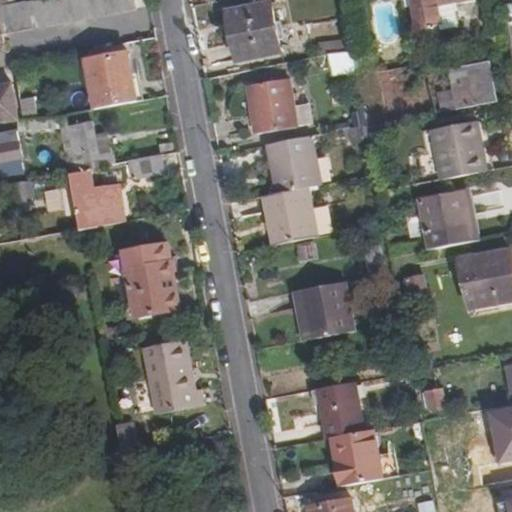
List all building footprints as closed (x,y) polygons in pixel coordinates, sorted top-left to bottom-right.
[(0,0),(0,9),(13,7),(11,0),(0,0)] [(0,46),(6,45),(4,37),(149,9),(147,0),(58,0),(13,9),(13,7),(0,9),(0,125),(19,122),(13,86),(0,88),(0,46)] [(412,0),(418,30),(441,27),(441,32),(459,30),(455,3),(472,1),(471,0),(412,0)] [(229,12),(238,61),(284,53),(274,3),(229,12)] [(358,77),(378,74),(372,46),(353,50),(354,53),(357,72),(358,77)] [(357,72),(354,53),(330,58),(333,77),(357,72)] [(96,111),(137,103),(129,61),(127,54),(86,61),(96,111)] [(136,60),(129,61),(137,103),(144,101),(136,60)] [(440,94),(444,112),(493,103),(486,64),(449,71),(453,92),(440,94)] [(45,75),(52,116),(66,114),(59,73),(45,75)] [(378,74),(358,77),(368,127),(387,123),(378,74)] [(251,87),(259,136),(299,129),(290,80),(251,87)] [(68,118),(21,118),(22,130),(68,129),(68,118)] [(439,129),(446,179),(492,172),(482,120),(439,129)] [(76,124),(85,171),(100,168),(92,121),(76,124)] [(446,179),(439,129),(428,131),(431,151),(422,153),(426,183),(446,179)] [(0,162),(5,161),(26,158),(21,130),(0,134),(0,162)] [(268,145),(278,195),(312,189),(321,187),(311,137),(268,145)] [(163,156),(132,162),(135,178),(165,173),(163,156)] [(27,164),(26,158),(5,161),(6,168),(27,164)] [(86,175),(71,177),(80,230),(97,227),(96,224),(122,219),(116,187),(88,191),(86,175)] [(16,184),(20,200),(37,196),(33,180),(16,184)] [(322,238),(312,189),(278,195),(264,199),(273,248),(322,238)] [(62,190),(44,193),(50,227),(70,224),(70,218),(67,218),(62,190)] [(427,199),(436,250),(481,240),(472,191),(427,199)] [(124,253),(131,289),(136,319),(180,312),(168,246),(124,253)] [(365,251),(369,275),(386,272),(382,248),(365,251)] [(68,250),(49,253),(53,275),(72,272),(68,250)] [(511,250),(463,259),(472,308),(511,301),(511,300),(511,250)] [(430,299),(426,276),(409,278),(413,302),(430,299)] [(347,283),(303,292),(312,341),(356,332),(347,283)] [(312,341),(303,292),(296,293),(306,342),(312,341)] [(511,309),(511,301),(472,308),(473,317),(511,309)] [(120,328),(100,331),(102,342),(122,338),(120,328)] [(147,346),(159,413),(205,406),(193,339),(147,346)] [(355,383),(320,390),(323,405),(329,440),(335,438),(365,433),(355,383)] [(323,405),(320,390),(312,391),(315,407),(323,405)] [(444,390),(428,392),(430,410),(446,408),(444,390)] [(498,462),(511,460),(511,407),(489,411),(498,462)] [(123,456),(136,452),(131,427),(118,429),(123,456)] [(386,479),(381,456),(377,430),(365,433),(335,438),(339,456),(345,456),(350,486),(386,479)] [(187,443),(154,449),(156,463),(189,458),(187,443)] [(312,510),(312,511),(353,511),(352,503),(312,510)]
